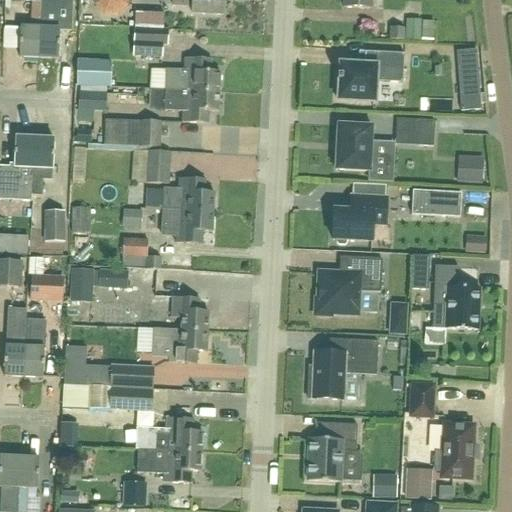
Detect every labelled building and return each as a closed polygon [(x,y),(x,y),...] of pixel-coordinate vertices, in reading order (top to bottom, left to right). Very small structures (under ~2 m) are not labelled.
[(20,47),(19,60),(38,61),(41,5),(42,5),(42,2),(41,0),(26,0),(26,4),(33,4),(31,30),(21,30),(20,42),(19,42),(19,47),(20,47)] [(102,17),(116,17),(127,7),(126,0),(91,0),(92,6),(102,17)] [(172,0),(172,8),(192,9),(191,16),(222,18),(223,0),(172,0)] [(343,0),(343,11),(372,12),(372,0),(343,0)] [(41,5),(38,61),(57,62),(58,49),(59,49),(59,44),(58,44),(58,32),(70,33),(71,4),(42,2),(42,5),(41,5)] [(156,28),(156,14),(127,13),(127,27),(156,28)] [(418,43),(419,23),(419,22),(404,21),(403,42),(418,43)] [(166,47),(166,30),(132,29),(131,58),(161,59),(161,47),(166,47)] [(403,30),(390,30),(389,43),(402,43),(403,30)] [(337,78),(336,101),(371,103),(371,110),(387,111),(389,84),(402,85),(404,56),(364,54),(363,68),(341,67),(340,78),(337,78)] [(109,89),(110,62),(76,61),(75,88),(109,89)] [(166,92),(219,95),(220,75),(211,75),(211,62),(185,61),(184,73),(167,72),(166,92)] [(477,68),(457,70),(459,98),(479,96),(477,68)] [(166,92),(151,91),(150,112),(182,114),(181,126),(208,127),(209,114),(218,115),(219,95),(166,92)] [(94,95),(79,94),(79,111),(93,112),(94,95)] [(420,122),(418,147),(431,148),(433,122),(420,122)] [(106,123),(105,147),(159,150),(160,125),(106,123)] [(370,163),(371,129),(338,127),(335,172),(369,174),(370,163)] [(89,133),(77,133),(76,143),(88,144),(89,133)] [(480,187),(482,139),(458,138),(456,186),(480,187)] [(31,199),(34,141),(15,140),(14,153),(13,157),(14,157),(13,170),(0,168),(0,202),(31,204),(31,199)] [(53,142),(34,141),(31,199),(41,199),(42,183),(51,183),(52,159),(53,159),(53,155),(52,155),(53,142)] [(393,144),(371,143),(370,163),(369,174),(369,183),(391,184),(393,144)] [(127,153),(129,183),(140,182),(138,153),(127,153)] [(167,186),(169,154),(146,153),(144,184),(167,186)] [(164,212),(213,215),(214,195),(204,195),(204,182),(179,181),(178,190),(165,190),(165,193),(146,192),(145,212),(164,213),(164,212)] [(413,194),(412,216),(458,219),(460,197),(413,194)] [(385,227),(386,201),(350,199),(350,214),(333,213),(332,242),(337,242),(337,245),(338,247),(344,247),(346,246),(346,242),(371,244),(372,226),(385,227)] [(72,210),(72,233),(89,234),(90,211),(72,210)] [(140,230),(141,212),(122,211),(121,228),(140,230)] [(211,235),(213,215),(164,212),(164,213),(162,237),(176,237),(176,245),(201,247),(202,234),(211,235)] [(63,213),(42,213),(43,244),(63,244),(63,213)] [(28,257),(29,238),(17,238),(16,256),(28,257)] [(485,239),(466,238),(465,254),(484,255),(485,239)] [(145,260),(145,259),(145,242),(122,241),(122,259),(144,260),(145,260)] [(427,292),(429,259),(412,258),(410,292),(427,292)] [(145,260),(144,260),(144,271),(159,271),(159,259),(145,259),(145,260)] [(380,295),(382,262),(340,260),(340,261),(346,261),(346,276),(319,275),(318,301),(317,303),(315,306),(315,308),(315,312),(316,313),(319,316),(320,317),(324,318),(325,318),(329,316),(330,315),(339,316),(341,318),(346,318),(349,316),(357,317),(358,294),(380,295)] [(0,288),(20,289),(21,263),(0,262),(0,288)] [(477,333),(479,290),(457,289),(458,269),(435,268),(432,331),(477,333)] [(91,305),(91,289),(92,274),(92,273),(72,272),(70,304),(91,305)] [(99,274),(98,290),(127,291),(127,274),(99,273),(99,274)] [(61,304),(62,279),(30,277),(28,302),(61,304)] [(180,332),(206,333),(208,314),(198,314),(199,301),(173,300),(172,320),(181,321),(180,332)] [(22,379),(25,323),(24,323),(25,311),(6,310),(5,347),(4,347),(4,360),(3,360),(3,365),(3,378),(22,379)] [(395,321),(388,328),(388,336),(405,337),(405,322),(395,321)] [(44,324),(25,323),(22,379),(41,380),(42,367),(43,362),(42,362),(44,324)] [(206,333),(180,332),(180,333),(154,331),(153,355),(170,356),(170,365),(195,366),(196,354),(205,354),(206,333)] [(376,377),(377,344),(351,342),(350,359),(345,359),(345,355),(313,354),(312,378),(308,378),(307,401),(343,402),(344,376),(376,377)] [(64,350),(62,388),(108,390),(151,392),(152,369),(109,367),(109,370),(83,369),(84,351),(64,350)] [(432,420),(433,388),(411,387),(409,418),(432,420)] [(108,390),(107,412),(150,414),(151,392),(108,390)] [(155,453),(200,455),(201,435),(192,434),(193,422),(167,421),(166,435),(156,434),(156,452),(155,453)] [(356,454),(357,427),(333,426),(332,442),(309,441),(307,483),(339,485),(341,453),(356,454)] [(434,473),(433,500),(457,502),(459,481),(470,482),(473,428),(443,426),(441,455),(435,454),(434,473)] [(77,428),(61,427),(60,446),(76,447),(77,428)] [(190,474),(199,475),(200,455),(155,453),(156,452),(138,451),(137,476),(164,477),(164,485),(189,487),(190,474)] [(0,511),(15,511),(18,459),(0,457),(0,511)] [(18,459),(15,511),(24,511),(25,490),(35,491),(36,477),(37,477),(38,473),(36,473),(37,460),(18,459)] [(397,478),(373,478),(373,500),(397,500),(397,478)] [(144,509),(145,485),(122,484),(121,508),(144,509)] [(429,485),(407,484),(406,502),(428,503),(429,485)] [(61,494),(61,504),(71,505),(71,495),(61,494)]
